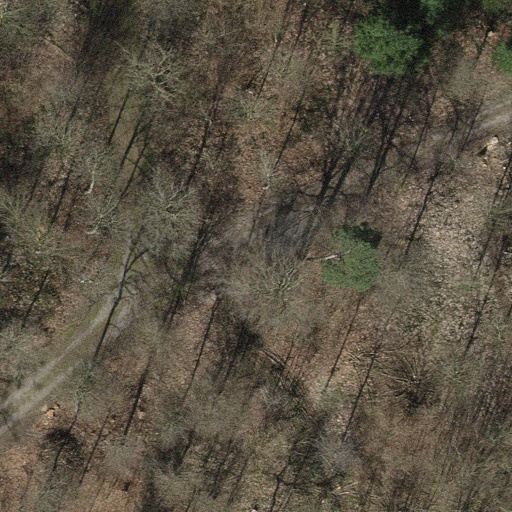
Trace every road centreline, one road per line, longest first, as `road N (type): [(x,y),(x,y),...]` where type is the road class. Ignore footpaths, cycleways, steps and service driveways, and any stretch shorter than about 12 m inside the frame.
road 1 (track): [(139,291),(395,157),(511,106)]
road 2 (track): [(111,0),(139,291)]
road 3 (track): [(139,291),(0,393)]
